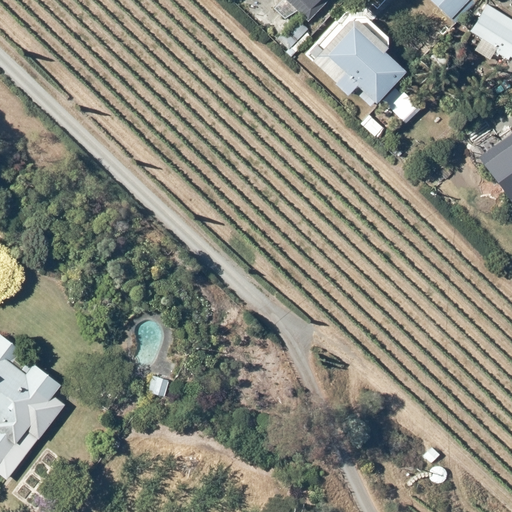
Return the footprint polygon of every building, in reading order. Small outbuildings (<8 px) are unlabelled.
[(286,0),(311,23),(332,0),(286,0)] [(478,0),(434,0),(458,22),(478,0)] [(511,21),(485,6),(470,31),(511,56),(511,21)] [(403,69),(354,26),(328,56),(348,73),(339,83),(352,94),(362,83),(378,98),(403,69)] [(393,129),(375,113),(363,126),(381,142),(393,129)] [(511,131),(478,155),(511,203),(511,131)] [(73,395),(0,338),(0,477),(5,481),(73,395)] [(171,378),(154,374),(149,392),(166,396),(171,378)]
